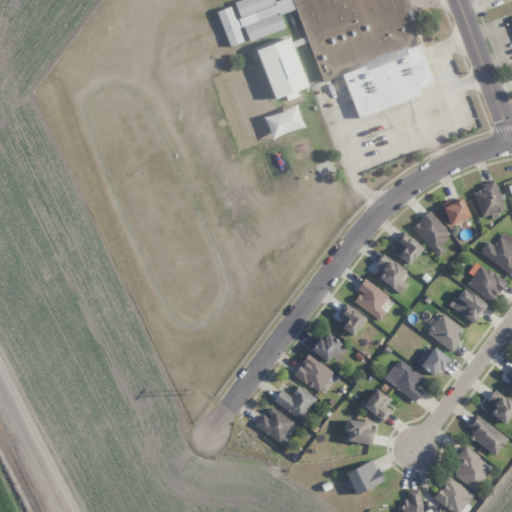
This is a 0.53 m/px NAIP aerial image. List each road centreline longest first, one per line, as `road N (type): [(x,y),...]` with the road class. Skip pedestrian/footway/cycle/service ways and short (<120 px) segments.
road 1 (residential): [(511,140),(449,161),(373,215),(210,432)]
road 2 (residential): [(511,317),(415,447)]
road 3 (residential): [(457,0),(510,141)]
